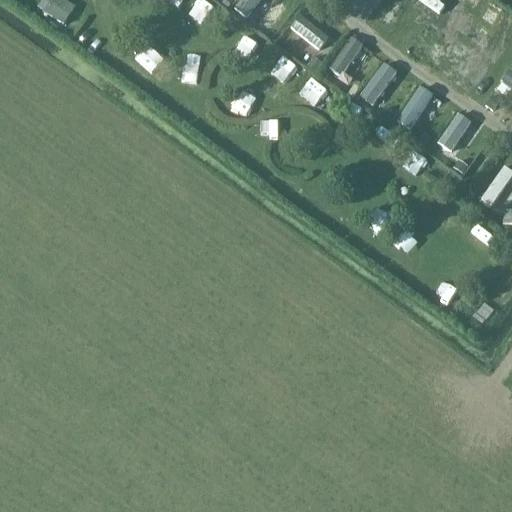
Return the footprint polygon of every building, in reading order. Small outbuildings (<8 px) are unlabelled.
[(59,0),(43,0),(37,10),(61,27),(73,9),(59,0)] [(193,0),(176,0),(169,7),(182,19),(197,3),(193,0)] [(228,10),(232,3),(227,0),(225,0),(221,6),(228,10)] [(247,5),(241,0),(231,13),(237,18),(247,5)] [(385,0),(367,25),(379,35),(403,3),(399,0),(385,0)] [(265,1),(249,27),(263,36),(280,10),(265,1)] [(413,22),(421,28),(425,21),(417,15),(413,22)] [(481,52),(488,40),(450,17),(443,29),(481,52)] [(314,54),(320,46),(292,25),(286,33),(314,54)] [(337,83),(358,51),(345,42),(324,74),(337,83)] [(277,83),(288,68),(275,58),(264,74),(277,83)] [(321,68),(313,62),(308,68),(316,74),(321,68)] [(511,100),(511,78),(504,72),(494,86),(511,100)] [(485,107),(493,113),(499,105),(491,99),(485,107)] [(394,116),(386,110),(380,118),(388,124),(394,116)] [(454,123),(446,137),(460,144),(468,130),(454,123)] [(430,139),(422,133),(416,141),(424,147),(430,139)] [(442,162),(431,153),(424,162),(435,171),(442,162)] [(453,171),(462,176),(467,168),(458,162),(453,171)] [(485,210),(510,177),(498,169),(474,201),(485,210)]
